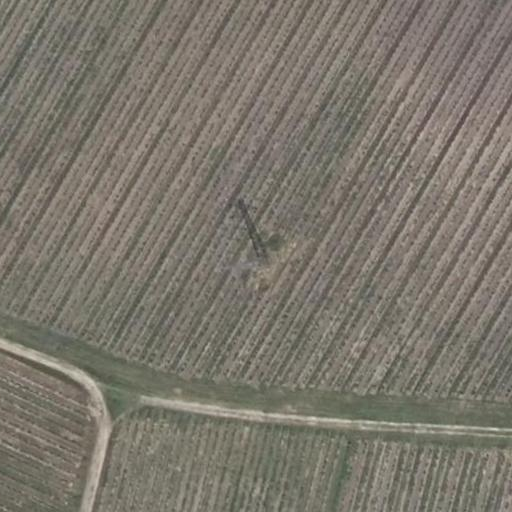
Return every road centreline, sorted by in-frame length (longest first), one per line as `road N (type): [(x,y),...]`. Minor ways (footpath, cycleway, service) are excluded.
road 1 (track): [(511,428),(105,382),(0,352)]
road 2 (track): [(119,384),(89,511)]
